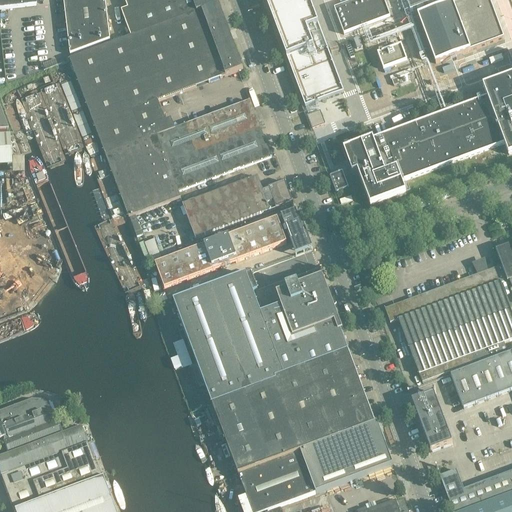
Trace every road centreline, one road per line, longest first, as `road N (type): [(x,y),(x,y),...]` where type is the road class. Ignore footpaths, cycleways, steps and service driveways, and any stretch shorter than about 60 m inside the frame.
road 1 (unclassified): [(428,511),(332,255)]
road 2 (unclassified): [(332,255),(237,0)]
road 3 (unclassified): [(332,255),(511,190)]
